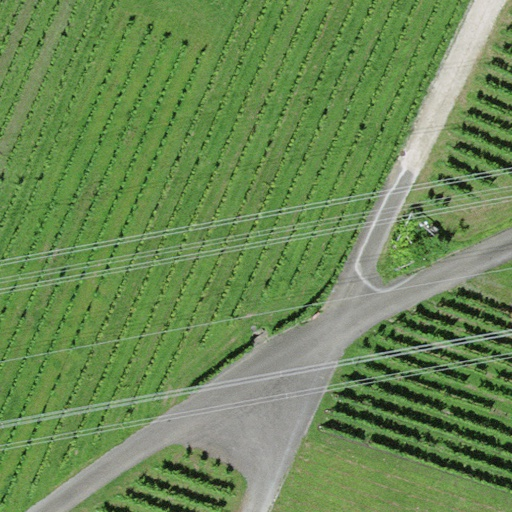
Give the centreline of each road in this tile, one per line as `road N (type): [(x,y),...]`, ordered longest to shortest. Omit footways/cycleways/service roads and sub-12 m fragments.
road 1 (track): [(496,0),(333,340),(271,511)]
road 2 (track): [(59,511),(224,396),(511,250)]
